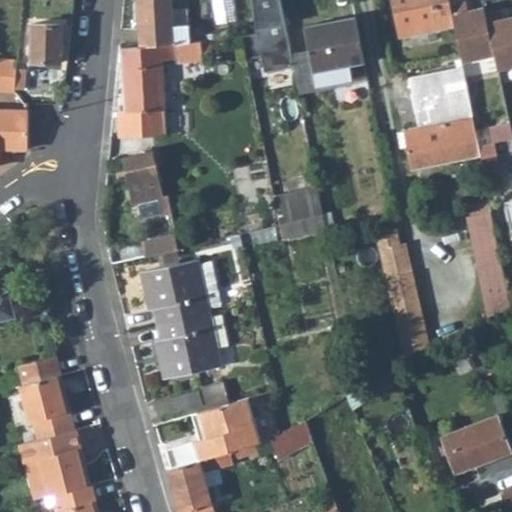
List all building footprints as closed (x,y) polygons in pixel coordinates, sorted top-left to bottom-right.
[(173,0),(138,0),(140,45),(178,43),(191,41),(190,24),(175,25),(174,9),(173,0)] [(252,0),(257,31),(242,33),(247,56),(261,53),(265,69),(295,63),(283,0),(252,0)] [(450,0),(395,0),(401,32),(455,21),(451,1),(450,0)] [(465,0),(456,0),(451,1),(455,21),(463,59),(493,52),(482,4),(467,7),(465,0)] [(500,6),(484,10),(493,52),(496,67),(511,63),(511,13),(502,16),(500,6)] [(174,9),(175,25),(190,24),(188,8),(174,9)] [(357,16),(306,26),(315,71),(365,61),(357,16)] [(31,62),(62,63),(62,24),(31,23),(31,62)] [(122,46),(126,110),(119,110),(120,135),(167,132),(164,64),(204,58),(203,51),(212,50),(211,38),(210,38),(191,41),(178,43),(140,45),(122,46)] [(462,56),(409,66),(419,117),(472,106),(462,56)] [(17,61),(0,60),(0,89),(14,91),(17,61)] [(368,75),(365,61),(315,71),(318,84),(368,75)] [(419,117),(403,120),(410,157),(432,154),(429,136),(460,131),(463,148),(463,149),(480,146),(472,106),(419,117)] [(28,112),(0,110),(0,147),(27,145),(28,112)] [(463,148),(460,131),(429,136),(432,154),(463,148)] [(163,196),(154,151),(126,157),(133,202),(138,201),(163,196)] [(324,214),(318,183),(274,193),(280,224),(324,214)] [(163,196),(138,201),(140,216),(174,211),(170,196),(163,196)] [(491,199),(472,203),(473,213),(470,214),(472,226),(496,223),(491,199)] [(324,214),(280,224),(283,238),(327,229),(324,214)] [(511,302),(496,223),(472,226),(490,317),(509,308),(511,305),(511,302)] [(283,238),(280,224),(243,234),(246,248),(283,238)] [(397,227),(377,231),(404,356),(429,344),(405,240),(400,240),(397,227)] [(178,232),(144,238),(148,255),(182,248),(178,232)] [(213,314),(202,260),(145,273),(149,294),(156,293),(159,310),(162,325),(213,314)] [(0,320),(15,317),(5,270),(0,271),(0,320)] [(159,310),(156,293),(149,294),(152,311),(159,310)] [(41,319),(54,318),(52,304),(39,307),(41,319)] [(213,314),(220,344),(231,342),(225,311),(213,314)] [(213,314),(162,325),(166,341),(169,357),(164,358),(169,381),(225,369),(220,344),(213,314)] [(164,358),(169,357),(166,341),(161,342),(164,358)] [(18,364),(22,384),(61,375),(56,356),(18,364)] [(40,441),(74,433),(61,375),(22,384),(21,384),(30,421),(33,420),(38,441),(40,441)] [(231,403),(226,381),(203,387),(208,410),(231,403)] [(202,403),(198,389),(169,397),(173,412),(202,403)] [(252,398),(231,403),(208,410),(203,411),(208,435),(169,445),(174,467),(242,445),(263,439),(252,398)] [(511,450),(511,448),(498,413),(442,436),(456,472),(511,450)] [(264,438),(266,446),(274,444),(280,456),(314,439),(306,419),(271,436),(264,438)] [(22,445),(36,500),(50,497),(54,496),(91,487),(78,432),(74,433),(40,441),(38,441),(22,445)] [(230,458),(245,453),(242,445),(174,467),(166,470),(175,508),(176,511),(253,511),(253,509),(243,511),(216,511),(208,486),(203,470),(217,466),(231,461),(230,458)] [(217,466),(203,470),(208,486),(222,482),(217,466)] [(101,511),(95,486),(91,487),(54,496),(58,511),(101,511)]
